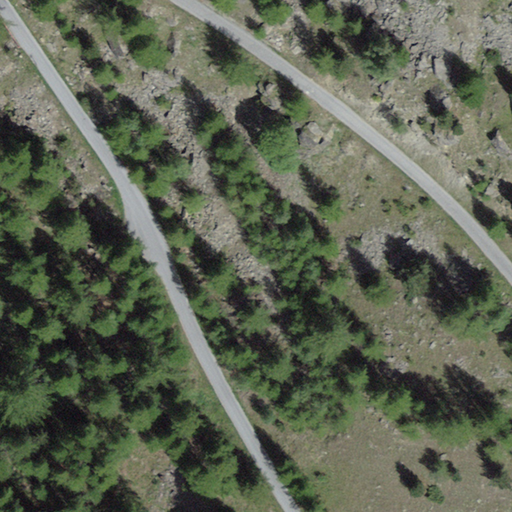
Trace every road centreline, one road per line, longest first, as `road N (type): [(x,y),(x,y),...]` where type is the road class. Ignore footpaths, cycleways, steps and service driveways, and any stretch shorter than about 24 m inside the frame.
road 1 (track): [(0,0),(120,178),(214,376),(293,511)]
road 2 (track): [(172,0),(362,132),(511,279)]
